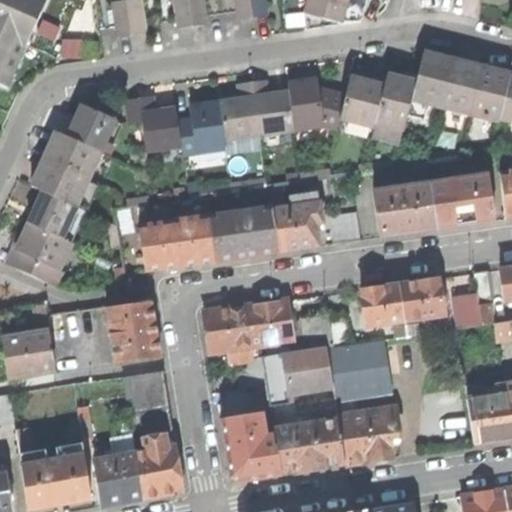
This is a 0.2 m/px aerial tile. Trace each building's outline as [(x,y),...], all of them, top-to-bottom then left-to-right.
[(0,0),(0,82),(8,86),(28,41),(46,0),(0,0)] [(130,35),(124,0),(122,0),(112,1),(115,27),(116,36),(130,35)] [(124,0),(130,35),(146,32),(144,23),(141,0),(124,0)] [(187,0),(173,0),(176,19),(177,28),(192,26),(187,0)] [(187,0),(192,26),(206,24),(205,16),(203,0),(187,0)] [(250,0),(235,0),(238,11),(239,19),(253,17),(250,0)] [(250,0),(253,17),(269,14),(266,0),(250,0)] [(344,7),(345,0),(307,0),(306,3),(304,13),(323,18),(341,22),(344,7)] [(365,0),(345,0),(344,7),(363,12),(365,0)] [(440,107),(453,58),(441,55),(426,51),(418,81),(413,100),(440,107)] [(469,114),(482,65),(467,61),(453,58),(440,107),(469,114)] [(498,118),(510,76),(511,72),(495,68),(482,65),(469,114),(498,122),(498,118)] [(413,100),(418,81),(404,78),(389,74),(385,85),(376,121),(405,129),(407,121),(413,100)] [(369,81),(351,76),(346,96),(340,119),(374,127),(376,121),(385,85),(369,81)] [(511,121),(511,76),(510,76),(498,118),(511,121)] [(294,131),(325,127),(320,89),(319,78),(305,80),(288,83),(290,92),(294,131)] [(294,131),(290,92),(278,93),(270,94),(268,80),(253,82),(259,136),(294,131)] [(259,136),(253,82),(238,84),(240,99),(231,101),(219,102),(224,141),(259,136)] [(346,96),(320,89),(325,127),(337,130),(340,119),(346,96)] [(180,147),(177,121),(175,108),(164,110),(156,111),(154,97),(138,99),(141,122),(145,151),(180,147)] [(141,122),(138,99),(125,101),(128,123),(141,122)] [(224,141),(219,102),(202,105),(189,106),(191,119),(177,121),(180,147),(181,156),(190,154),(225,150),(224,141)] [(66,135),(100,151),(115,118),(80,103),(74,118),(66,135)] [(405,129),(376,121),(374,127),(373,131),(403,139),(405,129)] [(100,151),(66,135),(55,130),(49,144),(43,157),(88,178),(100,151)] [(199,155),(200,165),(227,161),(226,150),(199,155)] [(88,178),(43,157),(37,169),(30,185),(42,190),(76,206),(88,178)] [(409,166),(411,176),(427,174),(426,163),(409,166)] [(511,169),(499,171),(505,217),(511,216),(511,169)] [(350,175),(353,196),(366,194),(362,173),(350,175)] [(429,182),(436,228),(465,224),(492,219),(485,174),(429,182)] [(98,182),(88,178),(76,206),(86,210),(98,182)] [(372,191),(379,237),(408,232),(436,228),(429,182),(372,191)] [(61,238),(76,206),(42,190),(35,206),(27,223),(61,238)] [(290,206),(319,202),(317,193),(289,198),(290,206)] [(322,223),(319,202),(290,206),(272,209),(278,251),(300,247),(318,245),(315,224),(322,223)] [(278,251),(272,209),(271,205),(206,215),(213,261),(247,255),(278,251)] [(61,238),(71,243),(86,210),(76,206),(61,238)] [(329,217),(333,243),(361,239),(356,213),(329,217)] [(138,225),(145,271),(179,266),(213,261),(206,215),(138,225)] [(61,238),(27,223),(21,236),(15,250),(19,252),(54,267),(59,269),(71,243),(61,238)] [(54,267),(19,252),(13,268),(47,283),(54,267)] [(511,267),(501,269),(506,304),(511,303),(511,267)] [(474,273),(477,293),(478,304),(491,302),(494,302),(489,271),(474,273)] [(420,281),(399,284),(405,320),(444,314),(439,278),(420,281)] [(367,326),(405,320),(399,284),(379,287),(361,290),(367,326)] [(452,297),(457,328),(482,324),(478,304),(477,293),(452,297)] [(265,304),(247,306),(253,345),(261,344),(294,339),(288,300),(265,304)] [(106,308),(114,362),(159,356),(155,327),(151,301),(106,308)] [(491,302),(478,304),(482,324),(494,322),(491,302)] [(20,309),(22,321),(46,317),(45,305),(20,309)] [(253,345),(247,306),(225,310),(204,313),(210,352),(247,346),(253,345)] [(22,321),(20,309),(9,310),(11,323),(22,321)] [(300,318),(306,352),(327,349),(334,348),(329,317),(328,313),(300,318)] [(329,317),(334,348),(352,345),(347,314),(329,317)] [(511,322),(496,325),(498,342),(511,339),(511,322)] [(4,339),(10,378),(32,375),(55,371),(49,332),(4,339)] [(334,389),(336,402),(393,393),(387,355),(384,340),(352,345),(334,348),(327,349),(334,389)] [(261,344),(253,345),(255,360),(263,359),(270,358),(269,349),(262,350),(261,344)] [(247,346),(249,361),(255,360),(253,345),(247,346)] [(263,359),(265,369),(268,386),(271,408),(291,404),(289,396),(334,389),(327,349),(306,352),(270,358),(263,359)] [(239,390),(268,386),(265,369),(236,374),(239,390)] [(128,411),(138,409),(167,405),(162,370),(122,377),(128,411)] [(511,385),(505,387),(498,388),(499,396),(470,400),(477,445),(508,440),(511,439),(511,385)] [(470,400),(499,396),(498,388),(478,391),(478,388),(468,390),(470,400)] [(0,423),(14,422),(10,394),(0,395),(0,423)] [(274,421),(293,418),(291,404),(271,408),(272,412),(274,421)] [(143,440),(172,435),(167,405),(138,409),(143,440)] [(397,409),(339,418),(347,466),(374,461),(394,458),(391,437),(402,435),(397,409)] [(227,452),(232,478),(239,483),(283,476),(278,447),(275,447),(274,437),(266,438),(262,414),(222,420),(227,452)] [(78,419),(83,449),(94,447),(89,417),(78,419)] [(294,426),(293,418),(274,421),(275,429),(294,426)] [(339,418),(294,426),(275,429),(278,447),(283,476),(318,470),(347,466),(339,418)] [(16,430),(19,454),(32,452),(28,428),(16,430)] [(135,453),(142,498),(175,492),(181,484),(177,465),(174,446),(144,451),(135,453)] [(94,460),(102,505),(123,501),(142,498),(135,453),(94,460)] [(20,465),(28,510),(61,505),(91,500),(84,454),(20,465)] [(0,511),(11,511),(5,469),(0,470),(0,511)] [(509,511),(506,491),(484,494),(464,497),(466,511),(509,511)]
